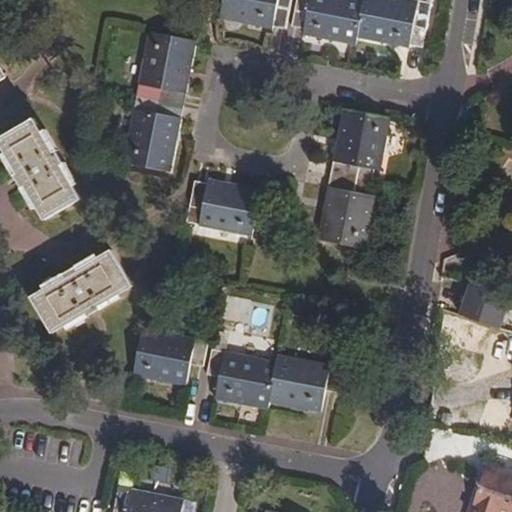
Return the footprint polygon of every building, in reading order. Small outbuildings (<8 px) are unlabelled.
[(285,29),(291,0),(224,0),(221,19),(273,29),(274,27),(285,29)] [(297,0),(292,27),(305,30),(304,35),(356,45),(358,38),(410,48),(413,27),(426,29),(431,4),(413,0),(297,0)] [(150,32),(125,163),(171,172),(198,42),(150,32)] [(52,62),(60,54),(50,44),(41,52),(52,62)] [(381,171),(392,119),(345,109),(320,240),(365,249),(375,197),(371,195),(374,170),(381,171)] [(46,219),(81,198),(62,166),(65,163),(57,150),(54,152),(34,119),(0,140),(0,141),(19,174),(17,175),(24,188),(27,187),(46,219)] [(188,223),(253,236),(262,190),(209,180),(208,184),(196,182),(188,223)] [(33,297),(53,332),(86,313),(88,315),(100,308),(98,306),(132,286),(111,250),(77,270),(75,268),(64,274),(65,278),(33,297)] [(462,317),(500,329),(509,299),(471,287),(462,317)] [(208,342),(142,329),(133,374),(188,386),(192,364),(204,366),(208,342)] [(217,398),(269,408),(270,402),(323,412),(328,391),(339,393),(344,369),(279,355),(278,363),(214,351),(210,374),(221,377),(217,398)] [(488,465),(483,479),(490,482),(495,467),(488,465)] [(490,482),(483,479),(471,511),(498,511),(500,509),(511,511),(511,472),(495,467),(490,482)] [(182,511),(185,500),(120,487),(114,511),(182,511)]
